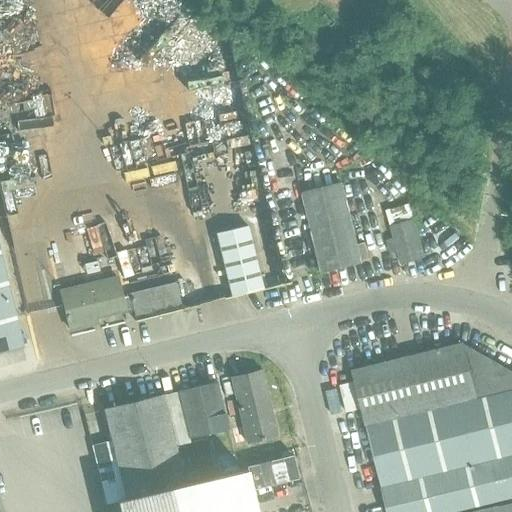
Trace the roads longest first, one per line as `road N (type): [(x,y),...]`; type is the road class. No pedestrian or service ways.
road 1 (unclassified): [(289,324),(0,395)]
road 2 (unclassified): [(511,323),(465,303),(425,298),(289,324)]
road 3 (unclassified): [(333,511),(289,324)]
